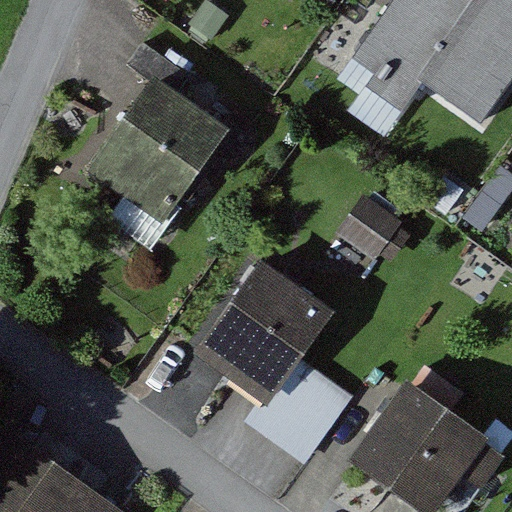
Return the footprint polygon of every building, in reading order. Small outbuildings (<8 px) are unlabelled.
[(511,0),(348,0),(322,61),(494,135),(511,93),(511,0)] [(223,135),(152,82),(82,176),(153,229),(223,135)] [(408,222),(370,197),(347,231),(386,256),(408,222)] [(323,312),(247,260),(182,355),(258,407),(323,312)] [(436,511),(480,448),(397,391),(347,463),(416,511),(436,511)] [(130,511),(13,429),(0,446),(0,511),(130,511)]
